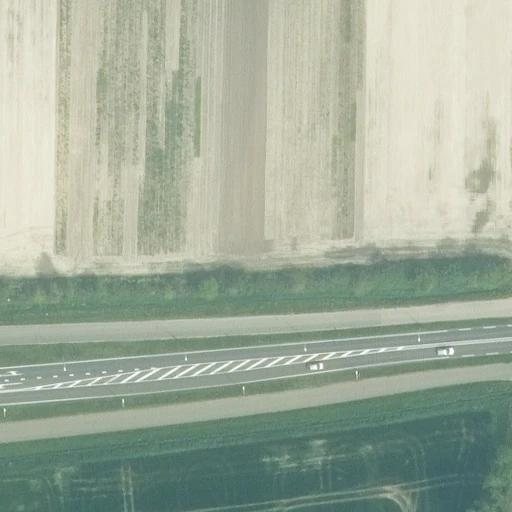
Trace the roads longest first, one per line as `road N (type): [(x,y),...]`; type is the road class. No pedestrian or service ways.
road 1 (unclassified): [(0,435),(511,372)]
road 2 (primary): [(0,387),(511,340)]
road 3 (unclassified): [(0,335),(511,307)]
